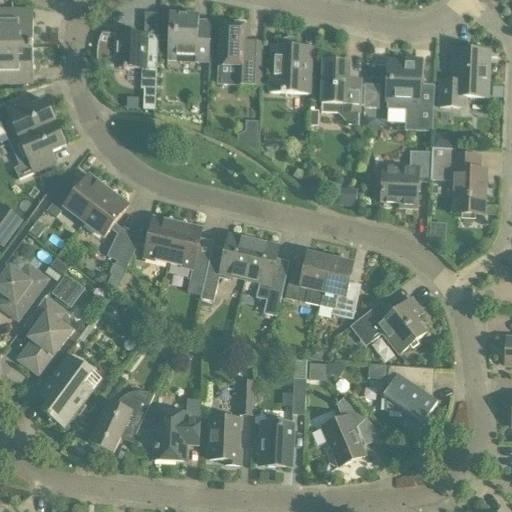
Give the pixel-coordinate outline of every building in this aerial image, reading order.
[(0,11),(0,48),(33,48),(33,11),(0,11)] [(211,22),(199,22),(199,17),(170,16),(168,57),(196,58),(196,63),(209,63),(211,22)] [(221,27),(219,86),(261,88),(263,45),(249,44),(250,29),(221,27)] [(97,57),(97,61),(98,65),(98,69),(100,69),(99,65),(99,61),(116,62),(115,69),(142,71),(141,90),(144,90),(143,110),(156,110),(156,90),(157,71),(158,43),(148,42),(149,37),(144,37),(133,36),(134,31),(119,30),(119,35),(117,35),(117,36),(114,36),(114,35),(103,35),(101,38),(100,42),(99,46),(98,49),(98,53),(97,57)] [(312,97),(315,49),(295,49),(293,39),(278,42),(277,48),(273,48),(272,62),(269,62),(271,73),(270,95),(312,97)] [(0,85),(33,85),(33,48),(0,48),(0,85)] [(454,84),(441,83),(440,109),(464,110),(465,99),(486,100),(488,53),(456,52),(454,84)] [(388,100),(387,110),(406,111),(405,133),(416,133),(432,134),(435,89),(420,88),(421,63),(408,62),(405,65),(389,64),(388,100)] [(321,112),(336,113),(347,127),(358,127),(359,114),(360,114),(362,81),(349,80),(350,65),(324,63),(321,112)] [(503,97),(503,88),(493,88),(492,97),(503,97)] [(11,145),(19,141),(56,125),(46,102),(32,108),(27,97),(16,102),(0,109),(0,122),(1,122),(11,145)] [(364,119),(363,130),(374,131),(374,123),(370,120),(364,119)] [(56,125),(19,141),(25,154),(17,158),(21,167),(15,170),(20,181),(57,165),(52,154),(66,148),(56,125)] [(257,133),(252,133),(245,133),(237,138),(237,143),(256,154),(257,133)] [(432,154),(431,183),(451,183),(451,199),(456,199),(455,215),(483,216),(485,173),(479,172),(479,159),(455,158),(455,151),(432,150),(432,154)] [(383,168),(382,204),(401,205),(401,210),(417,211),(419,184),(431,185),(431,183),(432,154),(411,153),(410,170),(383,168)] [(65,210),(84,225),(109,192),(89,177),(72,199),(63,193),(48,213),(57,220),(65,210)] [(355,209),(356,191),(340,190),(339,205),(346,208),(355,209)] [(129,207),(109,192),(84,225),(104,240),(129,207)] [(0,246),(3,248),(22,222),(0,206),(0,246)] [(495,217),(496,210),(486,209),(485,217),(495,217)] [(153,220),(149,241),(144,260),(169,265),(178,226),(153,220)] [(202,231),(178,226),(169,265),(193,271),(190,283),(204,286),(210,262),(196,258),(202,231)] [(107,258),(118,263),(129,240),(118,235),(107,258)] [(231,278),(246,282),(254,243),(229,237),(222,267),(209,264),(201,301),(214,304),(220,280),(230,283),(231,278)] [(139,245),(129,240),(118,263),(115,267),(126,272),(139,245)] [(280,249),(254,243),(246,282),(260,285),(256,300),(267,302),(264,316),(277,319),(286,280),(273,277),(280,249)] [(285,300),(307,305),(320,308),(323,295),(331,261),(308,255),(302,280),(291,277),(285,300)] [(68,267),(57,259),(49,270),(60,278),(68,267)] [(331,261),(323,295),(320,308),(333,311),(332,317),(353,322),(359,294),(348,292),(354,266),(331,261)] [(0,293),(6,299),(0,307),(0,308),(18,322),(48,282),(29,268),(22,277),(10,269),(0,283),(0,293)] [(96,276),(94,282),(103,287),(108,277),(102,274),(96,276)] [(68,318),(66,317),(67,315),(46,299),(25,327),(33,333),(29,340),(33,343),(18,362),(40,378),(54,358),(74,333),(67,329),(70,326),(68,318)] [(356,324),(350,329),(366,349),(383,336),(399,357),(428,334),(417,320),(421,316),(410,302),(391,317),(382,304),(356,324)] [(119,324),(123,318),(123,310),(116,306),(108,306),(104,313),(105,320),(111,325),(119,324)] [(319,350),(312,348),(309,360),(321,363),(322,356),(319,350)] [(294,358),(295,350),(284,349),(284,357),(294,358)] [(39,395),(50,403),(42,413),(66,430),(93,393),(83,386),(92,375),(68,357),(39,395)] [(310,366),(309,381),(325,382),(326,367),(310,366)] [(342,366),(327,366),(327,377),(335,377),(342,366)] [(389,368),(369,367),(368,379),(388,380),(387,392),(383,398),(387,401),(386,413),(402,414),(402,415),(406,418),(408,415),(424,425),(427,421),(431,421),(432,413),(438,404),(433,401),(435,371),(389,368)] [(241,383),(239,417),(253,418),(254,383),(241,383)] [(292,417),(305,417),(306,385),(294,384),(292,417)] [(368,391),(373,406),(385,403),(380,387),(368,391)] [(135,440),(155,397),(148,394),(143,393),(138,393),(134,394),(129,395),(125,397),(120,400),(118,403),(116,406),(109,404),(90,445),(114,456),(123,434),(135,440)] [(339,469),(366,458),(355,432),(366,421),(345,400),(337,407),(343,421),(323,429),(339,469)] [(156,450),(155,463),(186,464),(186,447),(200,447),(202,402),(187,402),(187,415),(157,414),(156,431),(156,450)] [(209,462),(225,462),(225,467),(241,468),(242,452),(239,452),(241,421),(211,420),(209,462)] [(293,427),(263,425),(261,468),(291,469),(293,427)] [(139,431),(139,449),(156,450),(156,431),(139,431)]
